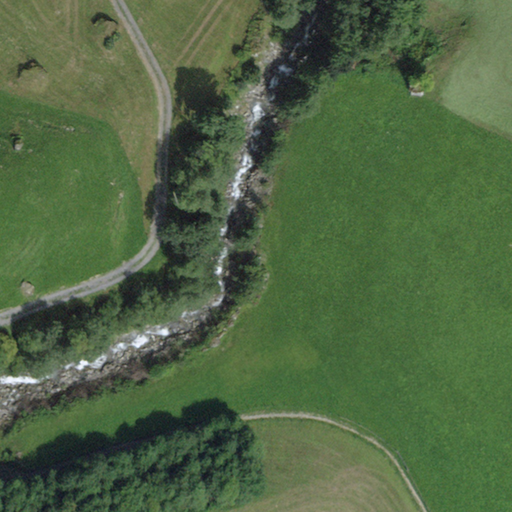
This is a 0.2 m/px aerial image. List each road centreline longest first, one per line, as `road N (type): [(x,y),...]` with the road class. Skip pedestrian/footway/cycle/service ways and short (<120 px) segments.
road 1 (track): [(116,0),(161,88),(148,244),(121,270),(0,318)]
road 2 (track): [(138,258),(123,161),(108,125),(0,91)]
